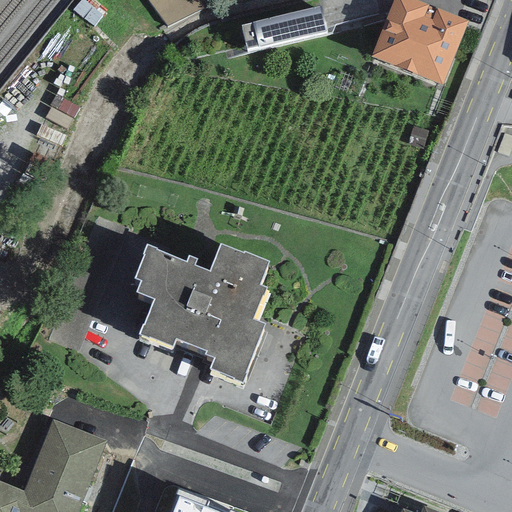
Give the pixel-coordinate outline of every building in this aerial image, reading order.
[(468,27),(401,0),(396,0),(371,64),(442,92),(468,27)] [(327,38),(320,12),(241,31),(247,56),(258,53),(258,55),(327,38)] [(243,265),(220,255),(209,283),(194,277),(197,271),(189,268),(186,274),(157,263),(157,261),(147,257),(143,266),(145,266),(135,291),(141,294),(137,305),(154,311),(139,347),(172,360),(175,352),(206,364),(205,367),(214,371),(210,382),(242,395),(265,337),(253,332),(266,299),(259,297),(269,273),(244,263),(243,265)] [(78,511),(105,443),(53,423),(25,496),(0,486),(0,511),(78,511)] [(207,511),(176,500),(171,511),(207,511)]
